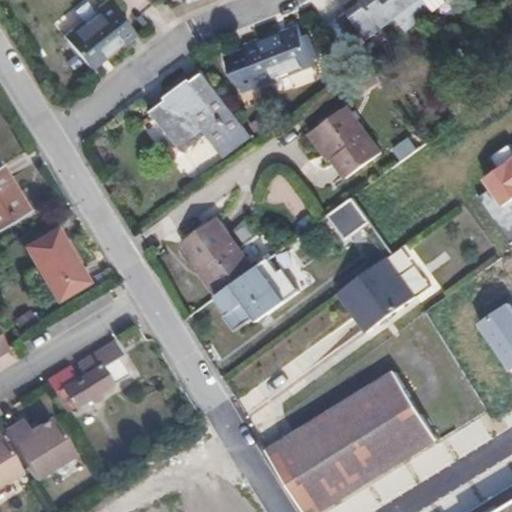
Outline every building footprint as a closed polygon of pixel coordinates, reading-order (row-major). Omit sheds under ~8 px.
[(67,38),(89,67),(120,42),(123,46),(137,35),(110,0),(109,0),(96,10),(98,14),(67,38)] [(340,0),(339,0),(368,39),(396,18),(406,32),(420,22),(403,0),(340,0)] [(403,0),(420,22),(433,12),(424,0),(403,0)] [(424,0),(433,12),(447,2),(446,0),(424,0)] [(314,62),(300,29),(264,43),(262,40),(246,46),(247,49),(226,58),(235,81),(240,79),(245,92),(261,85),(262,88),(279,81),(277,77),(314,62)] [(248,131),(202,68),(149,106),(181,149),(200,135),(204,140),(208,137),(219,152),(248,131)] [(382,153),(348,106),(338,114),(326,122),(316,130),(336,157),(333,159),(347,178),(382,153)] [(326,122),(338,114),(335,109),(323,118),(326,122)] [(336,157),(316,130),(311,134),(330,161),(333,159),(336,157)] [(252,136),(248,131),(219,152),(223,157),(252,136)] [(408,137),(394,151),(404,161),(418,147),(408,137)] [(25,208),(1,168),(0,168),(0,231),(6,228),(2,222),(25,208)] [(355,198),(330,215),(356,254),(381,238),(355,198)] [(6,228),(29,214),(25,208),(2,222),(6,228)] [(182,244),(203,272),(206,270),(223,293),(255,269),(217,218),(182,244)] [(26,249),(57,302),(89,283),(57,230),(26,249)] [(369,331),(419,295),(390,256),(341,292),(369,331)] [(223,293),(206,270),(203,272),(201,273),(218,297),(223,293)] [(0,356),(9,350),(0,335),(0,356)] [(125,355),(116,341),(79,363),(86,375),(78,380),(70,367),(50,379),(57,392),(55,394),(66,412),(75,407),(75,408),(92,398),(94,402),(99,399),(97,395),(129,376),(119,359),(125,355)] [(398,373),(269,452),(305,511),(321,511),(396,466),(439,440),(437,437),(398,373)] [(23,420),(5,431),(35,480),(75,456),(52,419),(38,427),(30,432),(28,428),(23,420)] [(28,428),(30,432),(38,427),(35,423),(28,428)] [(0,485),(22,472),(0,437),(0,485)]
